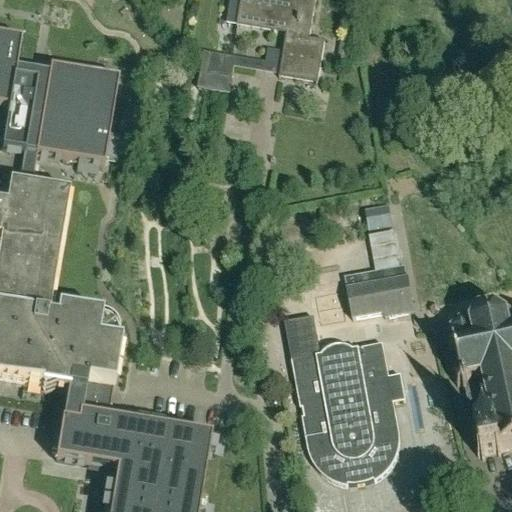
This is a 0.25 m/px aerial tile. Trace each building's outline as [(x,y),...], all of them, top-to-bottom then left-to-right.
[(278,0),(241,0),(241,1),(232,0),(231,0),(230,14),(239,16),(237,28),(274,34),(278,0)] [(291,12),(279,80),(317,87),(324,44),(309,42),(316,0),(295,0),(294,13),(291,12)] [(0,241),(0,243),(0,384),(67,396),(56,463),(117,474),(110,511),(197,511),(210,441),(108,424),(121,346),(122,342),(121,338),(120,334),(119,331),(116,327),(114,325),(110,322),(107,321),(102,320),(50,311),(69,196),(31,190),(36,157),(103,168),(117,83),(50,72),(49,78),(16,73),(21,43),(0,39),(0,108),(9,110),(3,152),(24,156),(19,188),(10,186),(6,208),(0,206),(0,241)] [(351,41),(342,40),(338,59),(348,61),(351,41)] [(236,60),(204,54),(199,81),(198,91),(230,96),(236,60)] [(369,234),(392,230),(388,208),(365,213),(369,234)] [(201,232),(192,235),(196,251),(206,248),(201,232)] [(405,270),(400,271),(394,234),(369,239),(376,275),(346,281),(354,323),(385,317),(386,320),(414,315),(408,282),(407,282),(405,270)] [(279,276),(262,278),(266,295),(283,292),(279,276)] [(511,314),(507,319),(497,313),(498,307),(495,307),(494,312),(481,315),(478,311),(476,312),(479,317),(472,327),(463,324),(463,321),(459,322),(460,325),(452,332),(449,331),(448,334),(451,335),(455,349),(449,350),(450,353),(455,352),(462,384),(457,385),(458,388),(463,387),(464,393),(466,392),(469,404),(481,401),(482,403),(487,402),(490,417),(485,418),(486,421),(491,420),(494,435),(480,438),(480,435),(476,435),(477,439),(474,440),(475,443),(478,442),(481,455),(477,456),(478,459),(482,458),(482,462),(485,461),(485,458),(498,455),(498,458),(502,458),(501,454),(511,451),(511,314)] [(339,488),(348,491),(349,489),(357,488),(370,485),(374,483),(375,485),(378,484),(384,479),(390,474),(394,467),(397,460),(399,453),(400,445),(399,439),(393,405),(405,403),(401,378),(389,380),(383,348),(354,353),(349,351),(345,350),(341,350),(337,350),(333,351),(329,353),(326,355),(323,358),(322,359),(321,359),(314,321),(285,325),(300,412),(302,412),(304,421),(302,422),(308,455),(309,458),(313,466),(318,473),(324,479),(331,484),(339,488)]
